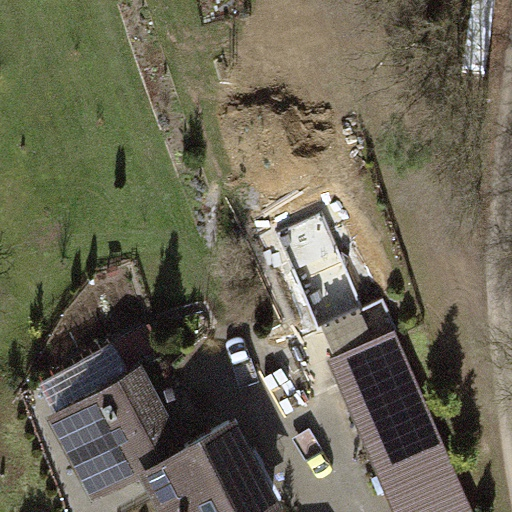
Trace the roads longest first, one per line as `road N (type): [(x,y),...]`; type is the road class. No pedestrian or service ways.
road 1 (track): [(511,135),(496,230),(511,448)]
road 2 (unknown): [(303,511),(196,360)]
